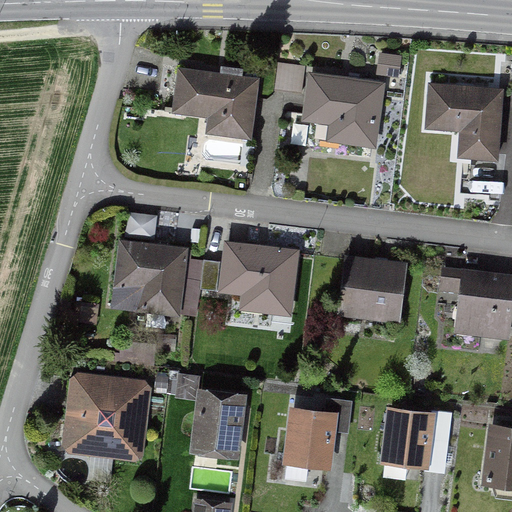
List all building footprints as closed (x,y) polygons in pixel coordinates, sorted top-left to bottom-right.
[(300,95),(302,68),(276,65),(273,92),(300,95)] [(246,135),(254,82),(179,72),(174,111),(220,117),(217,133),(246,137),(246,135)] [(370,145),(378,87),(310,78),(305,118),(340,123),(337,140),(370,145)] [(494,159),(499,92),(429,87),(426,128),(472,131),(470,157),(494,159)] [(182,251),(120,244),(115,285),(134,287),(137,290),(134,308),(175,313),(182,251)] [(263,295),(261,309),(286,313),(293,254),(226,246),(221,289),(263,295)] [(215,292),(218,263),(202,260),(198,290),(215,292)] [(395,319),(402,268),(346,260),(340,303),(366,306),(364,316),(395,319)] [(459,308),(468,309),(466,330),(505,334),(511,281),(484,278),(483,283),(462,280),(459,308)] [(143,363),(145,341),(133,340),(132,362),(143,363)] [(69,426),(63,425),(60,447),(66,454),(88,456),(88,450),(135,456),(143,388),(75,379),(69,426)] [(240,398),(200,393),(194,451),(233,455),(240,398)] [(383,461),(423,466),(429,416),(389,411),(383,461)] [(332,417),(292,412),(286,461),(326,466),(332,417)] [(511,431),(490,429),(484,481),(511,484),(511,431)] [(195,511),(225,511),(226,506),(197,503),(195,511)]
